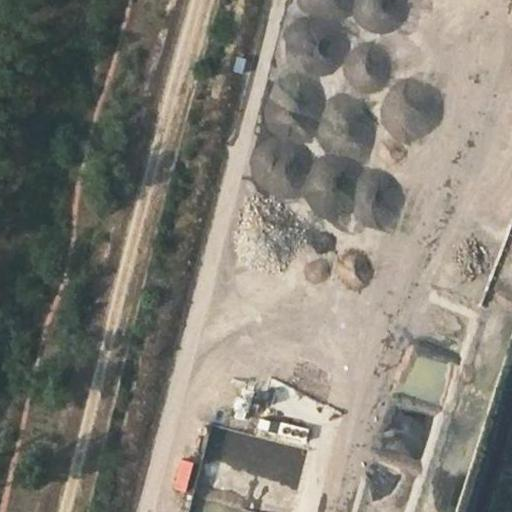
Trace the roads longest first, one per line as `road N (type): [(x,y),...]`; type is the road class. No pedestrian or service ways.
road 1 (track): [(68,511),(206,0)]
road 2 (track): [(0,232),(64,0)]
